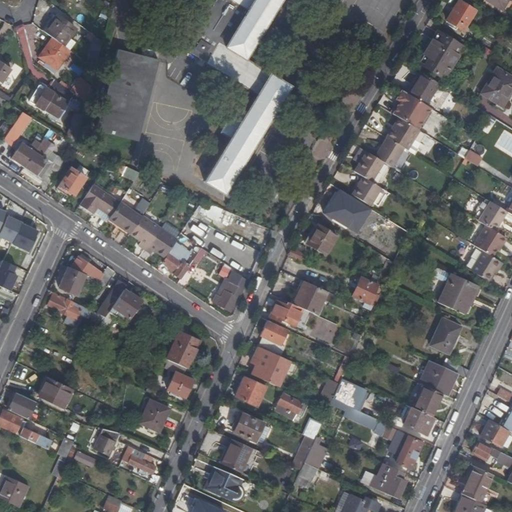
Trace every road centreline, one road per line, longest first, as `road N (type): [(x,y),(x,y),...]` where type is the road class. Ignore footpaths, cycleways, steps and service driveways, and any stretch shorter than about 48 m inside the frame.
road 1 (residential): [(427,0),(234,336)]
road 2 (residential): [(417,511),(511,301)]
road 3 (residential): [(66,221),(234,336)]
road 4 (residential): [(234,336),(155,511)]
road 5 (residential): [(0,359),(66,221)]
